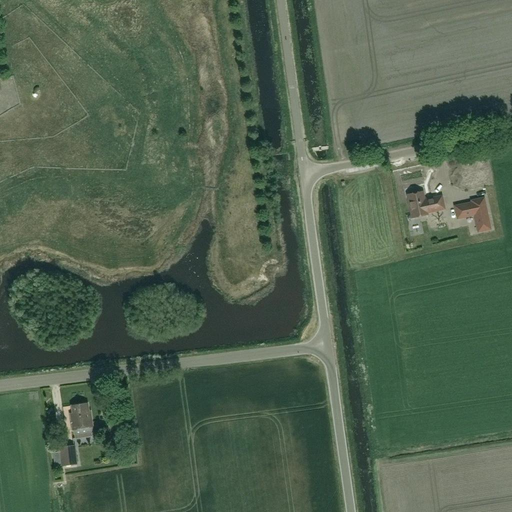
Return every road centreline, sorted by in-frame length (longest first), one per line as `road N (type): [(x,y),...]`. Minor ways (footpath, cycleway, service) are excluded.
road 1 (unclassified): [(327,346),(306,177),(511,132)]
road 2 (unclassified): [(0,384),(327,346)]
road 3 (unclassified): [(350,511),(327,346)]
